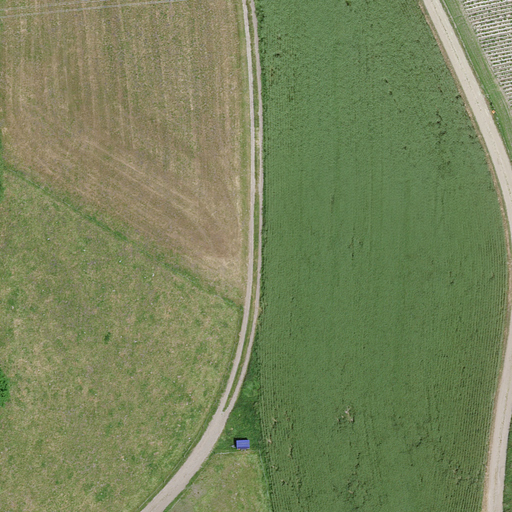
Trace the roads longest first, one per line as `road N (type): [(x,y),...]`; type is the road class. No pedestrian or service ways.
road 1 (track): [(246,0),(256,175),(246,340),(210,438),(151,511)]
road 2 (track): [(511,208),(425,0)]
road 3 (track): [(493,511),(511,333)]
